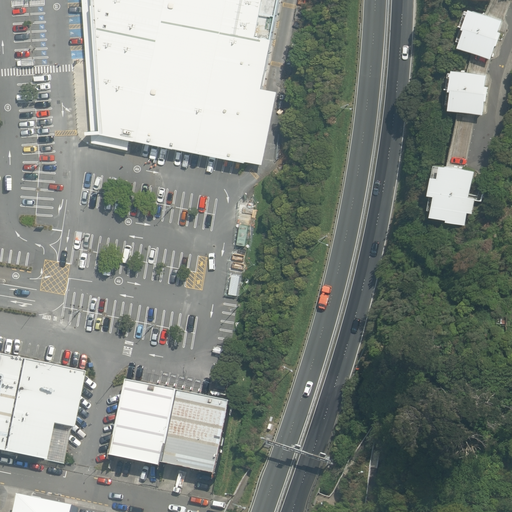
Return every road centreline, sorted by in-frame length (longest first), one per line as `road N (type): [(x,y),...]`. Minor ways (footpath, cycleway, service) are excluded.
road 1 (motorway): [(263,511),(334,286),(369,95),(375,0)]
road 2 (motorway): [(403,0),(379,209),(293,511)]
road 3 (residential): [(0,471),(205,511)]
